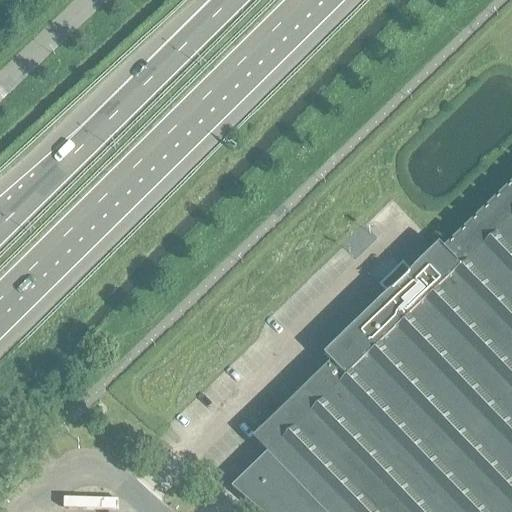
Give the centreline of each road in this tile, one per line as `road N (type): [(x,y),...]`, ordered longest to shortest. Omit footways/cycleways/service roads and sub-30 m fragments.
road 1 (trunk): [(0,297),(302,0)]
road 2 (trunk): [(228,0),(0,224)]
road 3 (unclassified): [(0,86),(92,0)]
